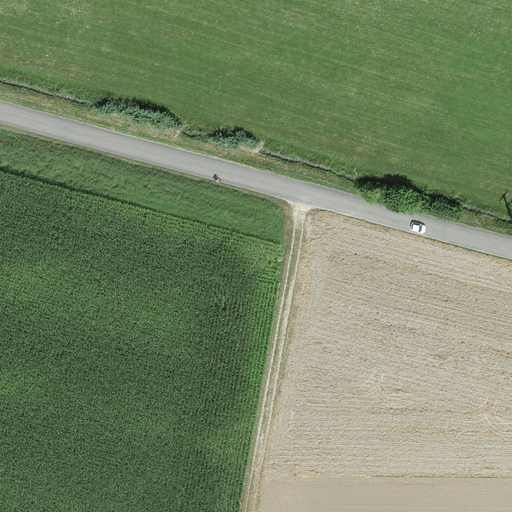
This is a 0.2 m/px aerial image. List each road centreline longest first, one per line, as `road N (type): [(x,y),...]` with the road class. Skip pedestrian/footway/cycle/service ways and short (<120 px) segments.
road 1 (unclassified): [(511,252),(0,112)]
road 2 (track): [(247,511),(300,193)]
